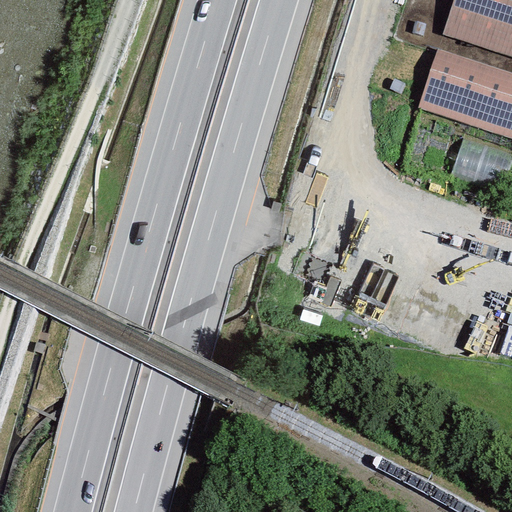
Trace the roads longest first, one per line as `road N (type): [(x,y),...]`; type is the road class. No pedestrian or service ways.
road 1 (motorway): [(219,0),(72,511)]
road 2 (motorway): [(133,511),(279,0)]
road 3 (track): [(0,287),(69,152),(123,0)]
